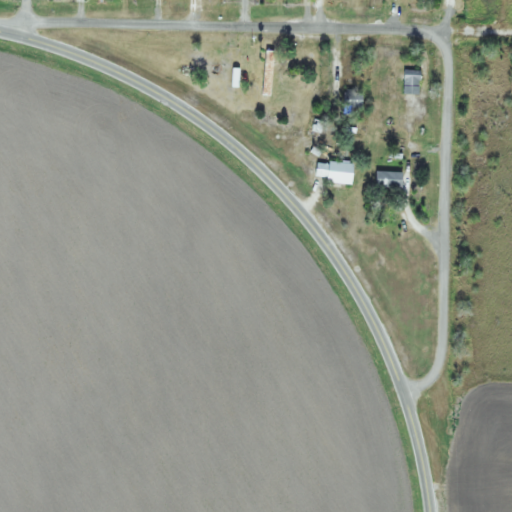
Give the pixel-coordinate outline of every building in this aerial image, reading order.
[(249,58),(205,58),(205,66),(249,66),(249,58)] [(418,70),(400,70),(400,94),(418,94),(418,70)] [(301,88),(301,74),(280,74),(280,88),(301,88)] [(349,184),(350,163),(323,162),(323,172),(322,183),(349,184)] [(399,188),(399,172),(372,172),(372,188),(399,188)]
